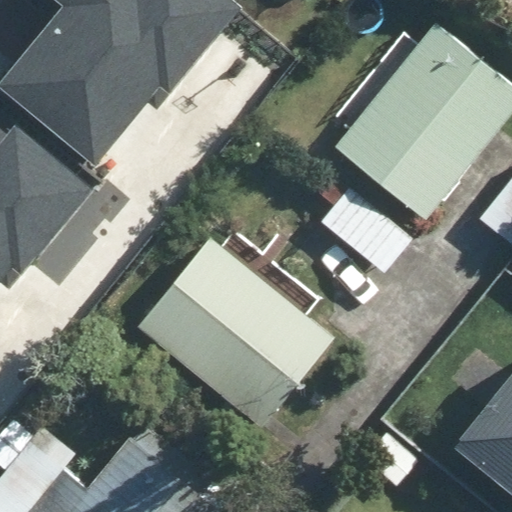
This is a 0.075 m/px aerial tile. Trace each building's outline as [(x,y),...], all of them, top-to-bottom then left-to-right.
[(216,0),(7,0),(0,10),(0,120),(84,181),(216,0)] [(312,222),(379,274),(511,103),(511,81),(431,18),(306,177),(332,197),(312,222)] [(0,238),(46,182),(0,145),(0,238)] [(511,170),(477,218),(511,243),(511,170)] [(303,313),(313,300),(227,231),(216,244),(203,233),(127,326),(253,427),(328,334),(303,313)] [(511,511),(511,337),(509,335),(416,453),(492,511),(511,511)] [(231,511),(236,506),(136,423),(87,482),(37,440),(0,484),(0,510),(2,511),(231,511)]
